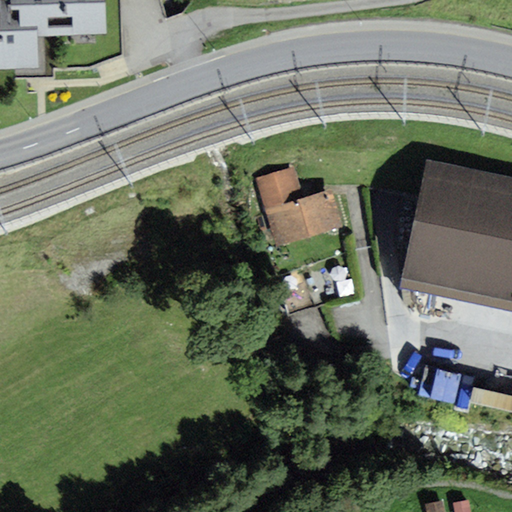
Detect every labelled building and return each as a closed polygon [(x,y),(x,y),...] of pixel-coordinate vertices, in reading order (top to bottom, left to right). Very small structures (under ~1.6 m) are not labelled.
[(0,0),(0,68),(39,67),(37,36),(108,33),(106,0),(0,0)] [(511,177),(426,159),(401,276),(511,299),(511,177)] [(255,178),(275,246),(342,227),(331,189),(303,197),(294,167),(255,178)] [(279,286),(287,315),(328,303),(320,275),(279,286)] [(511,299),(401,276),(399,288),(511,311),(511,299)] [(466,409),(475,378),(426,363),(417,394),(466,409)] [(452,503),(453,511),(470,511),(468,500),(452,503)] [(426,504),(427,511),(444,511),(442,501),(426,504)]
